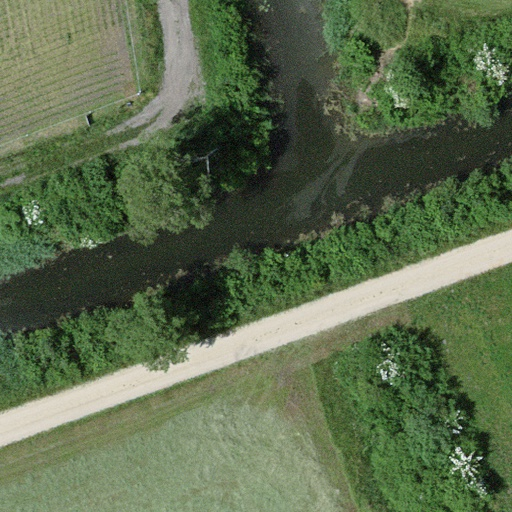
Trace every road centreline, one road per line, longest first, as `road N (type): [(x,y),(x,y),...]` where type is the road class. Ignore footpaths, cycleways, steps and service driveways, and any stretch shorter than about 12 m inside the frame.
road 1 (track): [(511,245),(0,430)]
road 2 (track): [(168,0),(191,115),(0,185)]
